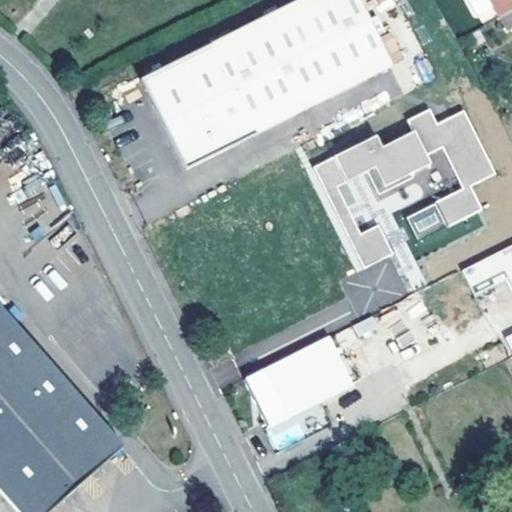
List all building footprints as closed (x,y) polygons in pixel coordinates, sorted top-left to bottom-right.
[(361,0),(301,0),(141,79),(186,170),(394,67),(361,0)] [(496,5),(492,0),(468,0),(478,15),(496,5)] [(511,10),(511,0),(492,0),(496,5),(502,16),(511,10)] [(510,29),(511,27),(511,10),(502,16),(510,29)] [(314,168),(364,269),(393,255),(378,226),(361,235),(337,187),(367,172),(377,191),(431,165),(426,156),(443,148),(461,185),(433,199),(448,227),(482,210),(471,187),(496,175),(464,112),(438,125),(430,110),(408,121),(414,133),(382,149),(376,137),(314,168)] [(506,355),(511,352),(511,245),(467,264),(506,355)] [(381,294),(401,283),(390,263),(370,274),(381,294)] [(50,511),(124,447),(0,307),(0,491),(18,511),(50,511)] [(352,323),(355,335),(377,329),(374,317),(352,323)] [(263,406),(259,409),(267,427),(352,384),(329,338),(244,380),(252,396),(257,394),(263,406)] [(257,394),(252,396),(259,409),(263,406),(257,394)] [(266,432),(279,451),(306,433),(293,415),(266,432)]
